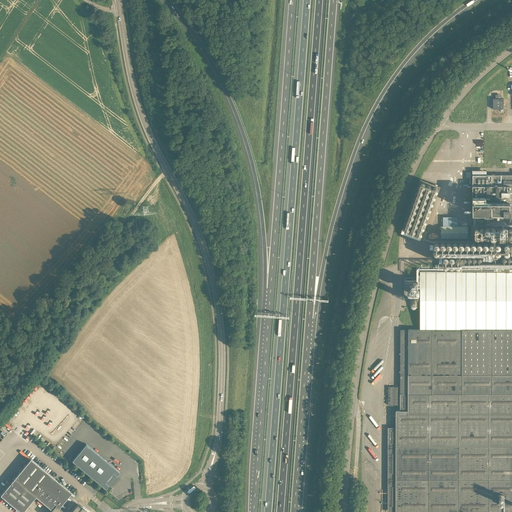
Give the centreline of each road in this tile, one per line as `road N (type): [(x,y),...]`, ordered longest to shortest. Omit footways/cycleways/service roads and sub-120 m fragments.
road 1 (motorway): [(306,0),(267,511)]
road 2 (motorway): [(280,511),(318,0)]
road 3 (secondary): [(213,462),(218,305),(191,215),(142,116),(119,9)]
road 4 (motorway): [(308,318),(373,109),(425,38),(472,0)]
road 5 (motorway): [(308,318),(333,0)]
road 6 (motorway): [(167,0),(211,63),(241,129),(270,289)]
road 7 (motorway): [(292,0),(270,289)]
road 8 (track): [(0,361),(162,174)]
road 9 (motorway): [(270,289),(253,511)]
road 10 (motorway): [(294,511),(308,318)]
